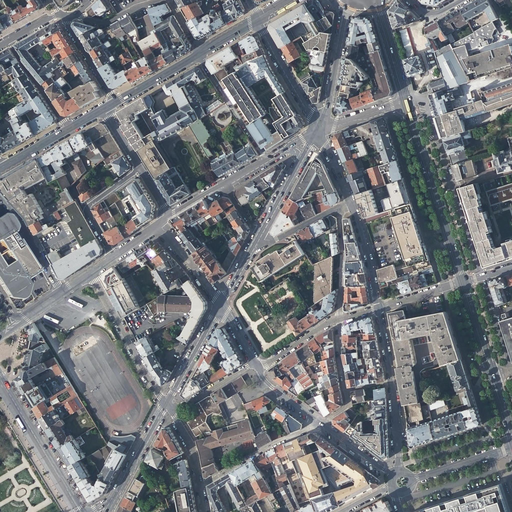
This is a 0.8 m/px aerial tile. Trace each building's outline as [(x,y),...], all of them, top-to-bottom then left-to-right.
[(23,6),(20,8),(25,17),(39,10),(40,5),(36,0),(33,0),(30,2),(31,4),(30,5),(30,7),(26,9),(26,8),(24,9),(23,6)] [(99,14),(109,10),(109,9),(103,0),(100,0),(93,7),(98,14),(99,14)] [(109,2),(109,1),(108,0),(103,0),(109,9),(112,7),(109,2)] [(174,0),(180,10),(193,4),(190,0),(174,0)] [(184,17),(187,22),(195,17),(203,13),(199,6),(202,4),(203,0),(200,2),(193,4),(180,10),(184,17)] [(239,0),(235,0),(226,5),(228,9),(230,13),(235,11),(239,17),(241,16),(243,15),(244,9),(239,0)] [(319,10),(324,19),(326,18),(317,1),(317,2),(315,0),(308,0),(306,2),(318,23),(321,21),(316,12),(319,10)] [(327,11),(320,0),(319,0),(317,1),(326,18),(333,27),(335,13),(327,11)] [(327,0),(320,0),(327,11),(335,13),(336,9),(330,3),(327,0)] [(409,14),(411,11),(400,0),(399,0),(398,0),(398,1),(397,4),(395,7),(393,8),(392,10),(390,11),(395,28),(409,24),(407,18),(407,17),(408,16),(408,15),(407,14),(408,13),(409,14)] [(498,19),(489,0),(476,0),(462,8),(468,21),(486,11),(488,11),(493,22),(498,19)] [(306,2),(296,7),(310,32),(320,26),(318,23),(306,2)] [(149,9),(151,14),(155,26),(156,29),(157,33),(155,33),(160,42),(159,43),(164,54),(169,64),(177,59),(178,58),(175,53),(178,51),(178,50),(176,46),(173,40),(169,42),(172,46),(169,48),(167,43),(163,35),(161,32),(164,31),(165,34),(168,40),(176,36),(177,38),(185,34),(174,16),(163,22),(162,17),(171,12),(169,8),(167,4),(149,9)] [(220,7),(219,4),(214,7),(214,19),(214,29),(215,31),(217,30),(227,24),(223,14),(222,11),(220,7)] [(93,18),(98,14),(93,7),(91,9),(88,12),(90,17),(93,18)] [(289,11),(286,13),(300,38),(301,37),(310,32),(296,7),(293,9),(289,11)] [(19,9),(15,11),(11,13),(16,23),(25,17),(20,8),(19,9)] [(469,22),(468,21),(462,8),(455,12),(447,16),(439,21),(446,34),(446,35),(455,30),(455,28),(459,26),(461,27),(469,22)] [(226,12),(223,14),(227,24),(232,21),(239,17),(235,11),(230,13),(228,9),(225,10),(226,12)] [(6,17),(0,20),(6,28),(16,23),(11,13),(10,12),(6,14),(6,16),(6,17)] [(214,29),(214,19),(209,13),(201,17),(202,18),(197,21),(195,17),(187,22),(186,22),(196,38),(198,40),(208,35),(213,32),(215,31),(214,29)] [(272,33),(281,49),(292,42),(300,38),(293,27),(286,13),(277,18),(271,22),(270,28),(272,33)] [(150,31),(156,29),(155,26),(151,14),(145,16),(144,18),(146,23),(150,31)] [(125,18),(120,21),(127,34),(136,29),(136,28),(132,21),(129,16),(125,18)] [(324,19),(321,21),(318,23),(320,26),(323,31),(323,32),(330,34),(331,35),(333,27),(326,18),(324,19)] [(365,18),(360,18),(357,18),(353,18),(348,42),(347,44),(359,46),(359,44),(370,40),(371,43),(378,42),(371,18),(367,18),(365,18)] [(124,35),(127,34),(120,21),(117,23),(112,25),(117,36),(118,35),(120,39),(121,41),(125,38),(124,35)] [(450,41),(446,35),(446,34),(439,21),(433,24),(427,28),(434,48),(444,78),(447,89),(454,86),(470,81),(468,76),(467,76),(466,74),(451,43),(444,47),(440,49),(439,45),(436,39),(439,37),(442,36),(444,41),(445,41),(446,43),(450,41)] [(45,41),(62,30),(58,24),(56,23),(49,27),(39,32),(45,41)] [(93,29),(95,27),(77,23),(74,24),(74,26),(77,31),(81,37),(93,29)] [(91,53),(117,36),(112,25),(109,27),(104,30),(105,32),(86,44),(88,47),(91,53)] [(317,35),(323,31),(320,26),(310,32),(311,33),(317,35)] [(98,33),(93,29),(81,37),(83,40),(86,44),(105,32),(104,30),(101,29),(98,33)] [(137,34),(136,29),(127,34),(130,38),(137,34)] [(55,56),(62,52),(72,45),(67,37),(62,30),(45,41),(47,44),(48,46),(53,43),(52,41),(54,40),(54,39),(55,40),(55,41),(56,42),(55,42),(58,46),(58,45),(59,47),(60,47),(60,49),(57,49),(57,48),(52,51),(55,56)] [(61,68),(62,67),(60,63),(57,59),(44,68),(28,50),(40,43),(43,47),(47,44),(45,41),(39,32),(37,34),(27,39),(19,44),(15,46),(23,61),(43,85),(47,90),(56,83),(53,78),(56,75),(52,72),(60,66),(61,68)] [(328,53),(331,38),(317,35),(311,33),(310,32),(301,37),(309,51),(311,50),(328,53)] [(140,43),(145,51),(159,43),(160,42),(155,33),(139,42),(140,43)] [(189,40),(185,34),(177,38),(176,38),(179,44),(181,48),(184,55),(189,52),(191,45),(189,40)] [(115,42),(120,39),(118,35),(117,36),(91,53),(92,55),(96,60),(110,52),(108,49),(112,46),(112,45),(115,43),(115,42)] [(247,39),(240,42),(246,56),(251,53),(262,49),(258,42),(257,38),(252,36),(247,39)] [(254,59),(251,53),(246,56),(240,42),(237,44),(233,47),(243,64),(248,61),(254,59)] [(300,57),(292,42),(281,49),(285,55),(290,63),(300,57)] [(366,50),(367,54),(380,50),(378,42),(371,43),(368,44),(369,48),(366,50)] [(169,64),(164,54),(159,43),(145,51),(149,57),(156,71),(163,67),(165,66),(166,65),(169,64)] [(359,46),(347,44),(346,51),(345,58),(354,59),(357,58),(359,46)] [(62,59),(63,61),(77,53),(74,49),(72,45),(62,52),(65,57),(62,59)] [(235,61),(238,66),(238,65),(239,66),(243,64),(233,47),(218,55),(210,60),(209,65),(217,78),(220,82),(230,76),(224,68),(235,61)] [(181,48),(178,50),(178,51),(175,53),(178,58),(184,55),(181,48)] [(11,60),(15,66),(19,63),(9,49),(3,53),(0,54),(0,63),(1,66),(4,64),(7,70),(10,68),(9,67),(7,63),(11,60)] [(127,53),(123,56),(120,58),(124,66),(133,60),(127,49),(125,49),(127,53)] [(262,49),(251,53),(254,59),(265,55),(263,52),(262,49)] [(308,71),(324,74),(326,60),(328,53),(311,50),(309,51),(305,54),(306,55),(307,55),(314,56),(313,65),(310,64),(308,71)] [(381,89),(373,92),(376,101),(390,96),(393,92),(380,50),(367,54),(357,58),(354,59),(368,75),(371,74),(370,72),(376,70),(381,89)] [(110,52),(96,60),(98,63),(101,68),(110,63),(117,59),(115,57),(115,56),(114,57),(110,52)] [(70,68),(71,67),(82,61),(79,57),(77,53),(63,61),(60,63),(62,67),(63,67),(65,66),(65,64),(65,63),(67,62),(70,68)] [(266,76),(279,96),(286,93),(282,88),(270,68),(265,55),(254,59),(248,61),(243,64),(239,66),(238,65),(238,66),(234,68),(237,72),(230,76),(220,82),(223,87),(248,126),(260,118),(265,115),(248,87),(250,86),(252,84),(266,76)] [(421,55),(404,59),(409,77),(418,74),(426,72),(421,55)] [(136,68),(127,72),(132,79),(134,84),(156,71),(149,57),(136,64),(136,65),(135,67),(136,68)] [(354,59),(345,58),(342,71),(340,85),(360,88),(359,83),(357,82),(357,81),(358,80),(358,77),(359,72),(361,71),(362,72),(361,73),(364,76),(369,78),(368,75),(354,59)] [(77,76),(80,73),(86,69),(83,63),(82,61),(71,67),(77,76)] [(15,73),(18,79),(27,74),(22,68),(19,63),(15,66),(10,68),(7,70),(10,75),(15,73)] [(117,74),(110,63),(101,68),(105,75),(112,86),(117,88),(132,79),(127,72),(126,69),(125,69),(126,71),(121,73),(116,66),(115,66),(119,74),(118,75),(117,74)] [(200,84),(209,79),(206,75),(202,69),(197,67),(184,75),(168,84),(172,90),(182,85),(184,87),(189,85),(188,83),(195,79),(198,79),(200,84)] [(87,81),(89,84),(94,81),(90,74),(86,69),(80,73),(87,81)] [(307,71),(298,77),(301,82),(310,76),(307,71)] [(69,73),(63,77),(67,83),(73,78),(69,73)] [(20,93),(21,92),(34,84),(29,78),(27,74),(18,79),(10,84),(13,88),(16,86),(20,93)] [(369,78),(364,76),(364,77),(365,78),(365,80),(362,83),(361,83),(360,83),(359,83),(360,88),(369,78)] [(67,83),(63,77),(56,83),(47,90),(51,95),(55,101),(65,94),(60,88),(67,83)] [(302,83),(308,95),(309,94),(313,92),(319,88),(316,83),(315,84),(312,78),(302,83)] [(427,87),(429,91),(430,95),(447,89),(444,78),(429,84),(427,87)] [(72,93),(75,97),(83,107),(100,97),(97,91),(99,90),(100,90),(94,81),(89,84),(86,86),(84,84),(72,93)] [(18,105),(18,106),(21,110),(22,109),(41,95),(37,89),(34,84),(21,92),(26,100),(18,105)] [(212,139),(200,120),(184,87),(182,85),(172,90),(168,84),(164,87),(164,89),(168,96),(173,97),(174,96),(181,110),(182,112),(175,116),(169,119),(165,111),(157,115),(157,116),(153,117),(160,129),(157,131),(159,135),(156,137),(157,139),(158,139),(160,142),(190,126),(208,158),(213,155),(210,151),(206,143),(212,139)] [(191,84),(189,85),(184,87),(200,120),(207,115),(205,112),(206,112),(204,108),(204,109),(204,108),(196,95),(191,84)] [(356,92),(360,88),(340,85),(340,90),(338,97),(345,97),(350,98),(353,95),(350,94),(351,92),(356,92)] [(447,89),(430,95),(431,97),(432,99),(448,94),(454,92),(454,93),(456,92),(455,89),(454,86),(447,89)] [(311,98),(310,98),(314,104),(318,103),(321,87),(319,88),(313,92),(315,95),(311,98)] [(366,105),(376,101),(373,92),(373,90),(362,94),(363,95),(366,105)] [(448,94),(432,99),(434,106),(437,117),(454,112),(451,100),(455,99),(455,98),(458,97),(456,92),(454,93),(454,92),(448,94)] [(299,115),(286,93),(279,96),(273,100),(284,118),(278,122),(275,124),(280,131),(285,139),(287,138),(297,132),(295,129),(289,121),(299,115)] [(68,97),(65,94),(55,101),(64,115),(69,116),(72,114),(83,107),(75,97),(69,101),(68,101),(66,98),(68,97)] [(40,117),(30,123),(33,128),(36,134),(46,128),(55,123),(57,118),(49,106),(41,95),(22,109),(25,114),(35,108),(40,117)] [(151,95),(150,95),(145,98),(151,108),(153,107),(153,108),(154,108),(156,103),(151,95)] [(363,95),(351,99),(352,103),(354,109),(357,108),(366,105),(363,95)] [(207,115),(225,103),(221,97),(204,108),(204,109),(204,108),(206,112),(205,112),(207,115)] [(345,101),(345,97),(338,97),(334,111),(339,114),(349,111),(354,109),(352,103),(349,105),(345,101)] [(119,113),(123,119),(124,121),(125,121),(126,124),(123,126),(135,146),(139,151),(157,139),(156,137),(159,135),(157,131),(160,129),(153,117),(157,116),(157,115),(153,108),(153,107),(151,108),(145,98),(122,111),(119,113)] [(474,103),(456,109),(457,111),(467,108),(475,105),(485,102),(484,100),(474,103)] [(475,105),(467,108),(470,117),(478,115),(488,111),(486,106),(487,106),(485,102),(475,105)] [(26,116),(25,114),(22,109),(21,110),(18,106),(9,112),(14,120),(15,122),(24,141),(27,140),(34,136),(36,134),(33,128),(30,123),(30,122),(27,123),(24,118),(26,116)] [(437,117),(441,129),(451,126),(453,129),(464,125),(462,120),(470,117),(467,108),(457,111),(454,112),(437,117)] [(299,115),(289,121),(295,129),(297,132),(300,130),(302,128),(303,126),(304,124),(299,115)] [(263,121),(260,118),(248,126),(263,149),(265,147),(268,150),(285,139),(280,131),(272,136),(265,125),(263,121)] [(383,118),(371,122),(357,127),(360,136),(362,140),(370,137),(375,135),(389,131),(385,119),(383,118)] [(0,137),(0,136),(0,153),(3,154),(4,152),(5,152),(7,152),(24,141),(15,122),(12,123),(15,129),(16,129),(16,131),(5,137),(0,137)] [(85,132),(83,133),(90,145),(91,146),(94,151),(98,149),(105,158),(114,153),(120,150),(105,125),(100,123),(91,128),(85,132)] [(451,126),(441,129),(443,135),(444,138),(457,134),(467,132),(465,129),(464,125),(453,129),(451,126)] [(230,129),(228,126),(221,130),(223,133),(225,136),(232,132),(230,129)] [(237,136),(244,132),(240,127),(234,131),(237,136)] [(360,136),(357,127),(336,135),(334,139),(335,143),(338,149),(348,145),(357,142),(358,142),(356,139),(346,142),(344,138),(355,134),(356,137),(360,136)] [(472,137),(470,130),(469,131),(467,132),(457,134),(444,138),(448,150),(452,165),(468,161),(465,150),(467,150),(466,145),(468,145),(469,143),(467,139),(472,137)] [(379,151),(381,151),(394,147),(389,131),(375,135),(370,137),(372,145),(376,144),(379,151)] [(84,149),(90,145),(83,133),(75,138),(72,139),(81,154),(85,156),(87,155),(87,154),(84,149)] [(231,154),(227,156),(234,169),(242,164),(235,152),(230,144),(225,136),(223,133),(216,137),(220,144),(222,142),(223,143),(224,143),(226,147),(227,147),(231,154)] [(511,137),(509,138),(511,146),(510,147),(510,148),(509,148),(509,149),(494,154),(496,159),(495,159),(495,160),(494,160),(495,163),(496,167),(497,166),(497,167),(498,167),(499,172),(511,168),(511,137)] [(145,161),(156,179),(175,167),(169,157),(160,142),(158,139),(157,139),(139,151),(145,161)] [(72,163),(79,178),(86,171),(71,140),(62,145),(54,150),(65,170),(71,167),(66,159),(73,155),(76,161),(72,163)] [(362,140),(358,142),(357,142),(359,147),(350,150),(348,145),(338,149),(340,155),(341,156),(343,163),(354,159),(368,155),(362,140)] [(250,143),(244,147),(251,159),(258,155),(250,143)] [(89,148),(90,152),(91,152),(92,152),(93,151),(94,155),(96,154),(97,156),(90,160),(97,165),(102,160),(104,159),(105,158),(98,149),(94,151),(91,146),(90,147),(89,148)] [(244,146),(235,152),(242,164),(251,159),(244,147),(244,146)] [(381,151),(385,164),(398,160),(394,147),(381,151)] [(67,174),(65,170),(54,150),(48,154),(39,158),(47,175),(50,182),(58,178),(65,175),(67,174)] [(118,171),(121,176),(130,169),(131,166),(126,158),(120,150),(114,153),(105,158),(104,159),(102,160),(107,167),(113,164),(115,167),(113,168),(114,170),(116,173),(118,171)] [(90,152),(87,154),(87,155),(85,156),(86,157),(90,160),(97,156),(96,154),(94,155),(93,151),(92,152),(91,152),(90,152)] [(226,154),(218,158),(227,173),(234,169),(227,156),(226,154)] [(315,155),(310,164),(313,166),(316,160),(319,156),(315,155)] [(45,212),(43,208),(41,210),(37,203),(32,195),(35,192),(36,190),(32,183),(47,175),(39,158),(36,160),(19,170),(0,180),(0,189),(4,194),(5,195),(6,196),(8,198),(26,218),(30,226),(46,218),(43,213),(45,212)] [(215,163),(213,164),(220,177),(223,175),(227,173),(218,158),(213,160),(215,163)] [(357,169),(354,159),(343,163),(346,170),(348,176),(363,171),(362,168),(357,169)] [(310,164),(291,199),(298,203),(305,200),(310,198),(313,197),(314,197),(314,195),(322,192),(323,197),(329,195),(329,194),(333,194),(336,192),(325,167),(324,165),(322,166),(321,165),(322,164),(316,160),(313,166),(310,164)] [(398,161),(398,160),(385,164),(382,165),(380,166),(386,185),(388,184),(397,181),(402,179),(400,174),(402,173),(402,172),(401,172),(398,161)] [(476,175),(472,160),(468,161),(452,165),(455,174),(457,181),(476,175)] [(273,181),(276,184),(286,166),(282,163),(261,175),(267,182),(269,180),(270,181),(271,182),(273,181)] [(370,174),(375,188),(386,185),(380,166),(374,168),(363,171),(348,176),(356,195),(368,191),(363,177),(370,174)] [(175,167),(156,179),(159,184),(172,205),(187,196),(191,194),(175,167)] [(70,187),(65,175),(58,178),(64,190),(68,188),(70,187)] [(270,186),(267,182),(261,175),(253,180),(254,181),(261,192),(270,186)] [(131,213),(140,228),(153,219),(154,211),(155,206),(138,179),(135,178),(128,184),(118,190),(131,213)] [(382,201),(384,204),(386,211),(387,211),(412,204),(408,191),(404,179),(402,179),(397,181),(388,184),(392,197),(383,199),(382,201)] [(91,191),(83,180),(77,187),(81,196),(84,195),(85,193),(86,194),(91,191)] [(251,183),(250,182),(235,191),(235,192),(234,196),(241,206),(243,205),(244,205),(249,202),(249,201),(257,196),(258,197),(262,194),(261,192),(254,181),(251,183)] [(465,203),(465,206),(468,214),(467,214),(468,219),(470,219),(473,228),(472,228),(473,232),(474,232),(475,235),(474,235),(475,240),(476,240),(479,249),(482,258),(481,258),(482,262),(483,262),(485,268),(511,259),(511,238),(507,241),(507,242),(504,243),(505,246),(497,248),(496,247),(495,247),(492,238),(491,238),(490,233),(492,232),(490,226),(492,226),(490,218),(488,219),(486,212),(483,213),(481,206),(483,206),(482,202),(480,198),(482,198),(480,193),(482,193),(478,183),(460,188),(463,199),(462,199),(464,204),(465,203)] [(511,183),(486,191),(491,206),(497,204),(500,203),(511,198),(511,183)] [(66,207),(75,201),(71,194),(68,188),(64,190),(56,194),(59,199),(46,207),(43,208),(45,212),(43,213),(46,218),(58,211),(66,207)] [(377,196),(375,188),(368,191),(356,195),(357,199),(359,203),(364,201),(377,196)] [(93,196),(91,191),(86,194),(85,193),(84,195),(81,196),(82,199),(84,202),(85,202),(93,196)] [(313,197),(316,206),(325,202),(323,197),(322,192),(314,195),(314,197),(313,197)] [(340,199),(336,192),(333,194),(329,194),(329,195),(323,197),(325,202),(316,206),(319,213),(331,207),(338,203),(339,201),(340,199)] [(111,195),(116,202),(120,199),(115,193),(113,194),(111,195)] [(115,203),(116,202),(111,195),(109,197),(107,198),(112,205),(115,203)] [(364,201),(359,203),(361,212),(380,206),(377,196),(364,201)] [(224,210),(233,204),(229,199),(226,198),(224,197),(219,201),(224,210)] [(106,199),(104,200),(108,208),(112,205),(107,198),(106,199)] [(300,206),(304,213),(308,219),(311,217),(316,215),(310,198),(305,200),(298,203),(300,206)] [(300,206),(298,203),(291,199),(289,201),(283,212),(291,216),(296,225),(299,223),(297,219),(298,219),(297,217),(295,215),(300,206)] [(42,200),(37,203),(41,210),(43,208),(46,207),(42,200)] [(100,224),(105,221),(106,220),(113,217),(108,208),(104,200),(94,208),(93,211),(94,214),(98,220),(100,224)] [(59,249),(47,255),(49,259),(60,278),(63,279),(65,279),(102,254),(103,249),(75,201),(66,207),(58,211),(62,218),(62,219),(63,220),(67,223),(77,240),(81,248),(62,259),(58,252),(60,251),(59,249)] [(204,217),(212,212),(208,207),(204,201),(197,205),(204,217)] [(225,210),(224,210),(219,201),(208,207),(212,212),(218,222),(222,220),(219,214),(225,210)] [(119,210),(115,203),(112,205),(108,208),(113,217),(116,222),(123,218),(124,217),(119,210)] [(380,206),(361,212),(362,214),(363,218),(386,211),(384,204),(380,206)] [(396,271),(398,278),(405,276),(408,275),(419,272),(432,268),(430,260),(426,247),(424,242),(422,242),(420,234),(420,233),(421,232),(420,231),(419,231),(416,223),(418,221),(416,217),(412,204),(387,211),(388,213),(389,215),(392,214),(393,218),(407,260),(408,259),(410,266),(396,271)] [(197,221),(204,217),(197,205),(189,210),(197,221)] [(226,212),(228,216),(236,210),(234,207),(226,212)] [(193,224),(197,221),(189,210),(181,214),(181,215),(188,222),(191,226),(192,227),(193,227),(194,226),(193,224)] [(228,216),(232,223),(241,217),(236,210),(228,216)] [(59,219),(62,218),(58,211),(46,218),(30,226),(36,236),(42,231),(46,229),(56,224),(54,222),(51,223),(51,222),(49,223),(48,221),(53,218),(54,220),(58,218),(59,219)] [(291,216),(283,212),(280,218),(272,232),(276,236),(296,225),(291,216)] [(131,220),(126,224),(132,233),(136,231),(140,228),(131,213),(128,215),(131,220)] [(0,240),(11,234),(13,232),(15,228),(12,221),(10,218),(8,217),(7,216),(3,216),(1,217),(0,214),(0,240)] [(190,229),(192,227),(191,226),(188,222),(181,215),(171,221),(176,228),(179,233),(180,235),(190,229)] [(330,230),(331,234),(337,233),(336,219),(333,217),(331,215),(328,217),(330,222),(331,230),(330,230)] [(117,224),(116,222),(113,217),(106,220),(110,227),(117,224)] [(205,219),(204,217),(197,221),(199,226),(201,225),(201,223),(201,222),(205,219)] [(236,229),(245,223),(241,217),(232,223),(236,229)] [(344,219),(345,235),(354,234),(349,218),(344,219)] [(324,219),(310,226),(315,237),(316,238),(320,236),(320,234),(326,232),(325,230),(328,228),(324,219)] [(240,234),(238,235),(244,243),(250,232),(249,229),(245,223),(236,229),(240,234)] [(126,224),(120,228),(126,238),(132,233),(126,224)] [(193,227),(199,238),(202,236),(200,234),(195,226),(194,226),(193,227)] [(300,244),(315,237),(310,226),(294,235),(298,241),(300,244)] [(112,229),(106,233),(111,243),(116,244),(126,238),(120,228),(119,227),(113,231),(112,229)] [(197,239),(190,229),(180,235),(188,245),(197,239)] [(337,233),(331,234),(332,256),(339,254),(337,233)] [(13,238),(11,234),(0,240),(0,284),(8,298),(19,299),(21,299),(22,298),(23,298),(24,296),(24,295),(27,286),(26,283),(24,280),(37,272),(18,243),(17,244),(13,238)] [(345,235),(346,243),(356,241),(354,234),(345,235)] [(238,235),(236,237),(243,246),(244,243),(238,235)] [(205,242),(202,236),(199,238),(197,239),(188,245),(189,246),(193,252),(195,254),(206,245),(205,242)] [(236,237),(234,238),(242,248),(243,246),(236,237)] [(232,239),(233,240),(234,242),(230,245),(233,249),(233,250),(237,256),(238,253),(242,248),(234,238),(232,239)] [(306,254),(300,244),(298,241),(293,244),(282,251),(281,250),(274,255),(273,253),(263,260),(260,262),(261,263),(254,267),(263,282),(306,254)] [(346,243),(346,252),(360,250),(358,241),(356,241),(346,243)] [(148,253),(151,257),(153,259),(164,250),(157,242),(153,242),(152,243),(151,243),(137,253),(145,262),(148,259),(145,255),(148,253)] [(210,251),(206,245),(195,254),(204,267),(216,259),(213,255),(214,254),(211,250),(210,251)] [(150,258),(157,268),(173,259),(164,250),(153,259),(151,257),(150,258)] [(233,250),(230,251),(222,266),(227,274),(228,272),(237,256),(233,250)] [(347,255),(346,263),(361,261),(362,261),(361,255),(360,250),(346,252),(347,255)] [(142,264),(144,266),(147,264),(145,262),(137,253),(131,257),(128,259),(133,267),(136,271),(138,269),(136,266),(139,264),(142,264)] [(317,303),(325,298),(331,293),(329,290),(331,289),(329,286),(331,285),(329,281),(331,280),(329,276),(331,275),(329,272),(331,271),(330,268),(332,267),(330,263),(332,262),(330,258),(326,259),(322,261),(316,263),(316,266),(318,270),(316,271),(317,274),(315,275),(317,279),(315,280),(317,283),(315,285),(317,288),(315,289),(316,292),(315,294),(317,297),(314,298),(317,303)] [(119,274),(123,278),(124,278),(129,275),(127,271),(133,267),(128,259),(121,263),(119,265),(123,271),(121,272),(119,274)] [(167,272),(178,264),(173,259),(157,268),(152,271),(164,290),(151,298),(153,300),(165,293),(178,286),(180,289),(183,286),(191,280),(187,275),(173,283),(167,272)] [(222,266),(216,259),(204,267),(215,282),(224,277),(227,274),(222,266)] [(346,263),(345,286),(355,286),(366,286),(361,261),(346,263)] [(380,283),(398,278),(396,271),(394,264),(378,270),(379,277),(380,283)] [(117,283),(123,279),(123,278),(119,274),(115,268),(113,269),(105,275),(104,276),(104,280),(105,283),(108,288),(117,283)] [(425,274),(433,272),(432,268),(419,272),(408,275),(410,279),(413,290),(419,289),(424,287),(429,286),(427,280),(425,274)] [(508,286),(511,284),(509,275),(495,279),(489,281),(497,306),(507,303),(502,289),(507,287),(508,286)] [(400,285),(403,294),(407,292),(413,290),(410,279),(406,281),(405,276),(398,278),(380,283),(381,289),(397,284),(399,285),(400,285)] [(140,308),(124,278),(123,278),(123,279),(117,283),(108,288),(112,295),(113,294),(115,297),(116,299),(114,300),(115,301),(124,318),(140,308)] [(166,295),(165,293),(153,300),(147,304),(153,315),(160,311),(190,313),(193,316),(187,326),(185,330),(182,335),(190,339),(207,309),(206,302),(191,280),(183,286),(191,296),(166,295)] [(353,290),(355,290),(355,286),(345,286),(345,294),(353,294),(353,290)] [(358,290),(358,295),(359,297),(368,296),(366,286),(355,286),(355,290),(358,290)] [(318,309),(315,311),(321,319),(333,311),(334,309),(335,302),(338,289),(331,293),(325,298),(325,299),(323,308),(320,311),(318,309)] [(269,292),(268,291),(265,293),(262,295),(274,313),(282,325),(275,330),(273,326),(269,328),(264,319),(255,305),(254,306),(263,320),(271,333),(283,325),(275,313),(264,295),(266,294),(269,292)] [(362,301),(362,304),(370,304),(368,296),(359,297),(355,297),(353,297),(353,295),(353,294),(345,294),(345,304),(355,304),(355,301),(362,301)] [(355,304),(345,304),(344,311),(346,312),(357,309),(370,305),(370,304),(362,304),(355,304)] [(310,327),(321,319),(315,311),(311,306),(308,308),(307,309),(310,313),(307,315),(308,317),(300,322),(296,316),(288,321),(297,334),(299,334),(310,327)] [(444,365),(448,364),(460,360),(456,349),(452,337),(447,321),(445,313),(436,315),(411,320),(406,321),(404,311),(389,313),(396,351),(399,369),(397,369),(399,380),(404,406),(409,405),(418,403),(411,366),(414,366),(409,338),(434,333),(444,365)] [(366,327),(368,333),(375,333),(372,316),(366,318),(359,321),(360,329),(366,327)] [(511,317),(501,320),(511,351),(511,353),(511,317)] [(353,331),(360,329),(359,321),(352,323),(344,326),(343,334),(354,334),(353,331)] [(177,327),(174,322),(166,326),(169,331),(177,327)] [(34,323),(28,327),(30,331),(32,334),(31,339),(40,342),(40,338),(43,337),(35,325),(34,323)] [(221,345),(221,347),(223,346),(224,344),(223,342),(223,341),(230,338),(227,333),(224,328),(219,328),(211,343),(219,347),(221,345)] [(330,342),(330,345),(334,345),(333,330),(331,329),(325,332),(317,336),(321,344),(326,341),(326,342),(330,342)] [(357,337),(360,337),(360,333),(358,333),(354,334),(343,334),(343,337),(343,342),(357,341),(357,337)] [(361,333),(360,333),(360,337),(361,341),(362,341),(377,340),(376,336),(375,333),(368,333),(361,333)] [(155,347),(149,335),(136,342),(138,345),(142,354),(145,358),(154,352),(161,348),(159,345),(155,347)] [(176,339),(187,344),(190,339),(182,335),(176,339)] [(323,349),(321,344),(317,336),(313,339),(308,343),(309,345),(313,352),(319,348),(321,350),(323,349)] [(229,356),(230,357),(238,353),(232,341),(230,338),(223,341),(223,342),(224,344),(223,346),(221,347),(224,350),(223,351),(226,357),(229,356)] [(40,342),(31,339),(30,344),(29,349),(35,350),(46,344),(40,342)] [(362,350),(365,349),(379,349),(378,345),(377,340),(362,341),(362,350)] [(220,349),(219,347),(211,343),(208,347),(205,353),(214,368),(216,366),(214,362),(212,361),(216,353),(217,353),(220,349)] [(47,344),(46,344),(35,350),(29,349),(27,359),(25,368),(31,370),(41,365),(43,353),(45,352),(46,352),(47,352),(48,352),(48,351),(49,350),(50,349),(47,344)] [(303,349),(297,352),(305,368),(309,366),(316,363),(318,363),(313,352),(309,345),(303,349)] [(322,356),(324,360),(334,357),(334,351),(334,345),(330,345),(329,345),(324,348),(325,355),(322,356)] [(342,354),(357,352),(357,350),(357,345),(343,347),(342,347),(342,350),(342,354)] [(359,357),(360,360),(366,359),(380,357),(379,353),(379,349),(365,349),(365,353),(363,353),(363,356),(359,357)] [(293,379),(290,380),(292,384),(288,390),(297,397),(303,392),(309,388),(315,386),(314,383),(312,380),(305,368),(297,352),(297,351),(284,360),(295,377),(293,379)] [(161,365),(154,352),(145,358),(147,362),(152,371),(156,377),(161,384),(166,383),(172,372),(167,369),(166,372),(161,365)] [(357,357),(357,352),(342,354),(343,360),(344,365),(353,363),(353,358),(357,357)] [(212,369),(214,368),(205,353),(202,358),(199,364),(203,372),(211,367),(212,369)] [(223,361),(225,366),(229,372),(234,369),(244,363),(238,353),(230,357),(230,358),(226,360),(225,360),(223,361)] [(55,357),(41,365),(31,370),(25,368),(23,375),(17,379),(26,394),(45,384),(47,383),(46,382),(44,383),(44,382),(42,383),(40,383),(37,384),(37,386),(36,386),(31,378),(50,368),(54,369),(58,377),(65,373),(55,357)] [(320,377),(323,376),(337,370),(336,365),(334,357),(324,360),(321,361),(324,371),(318,373),(319,374),(320,377)] [(366,363),(367,369),(374,368),(382,367),(381,362),(380,357),(366,359),(366,363)] [(284,360),(277,365),(284,374),(288,372),(293,379),(295,377),(284,360)] [(361,365),(360,360),(357,360),(357,362),(353,363),(344,365),(345,368),(346,372),(354,371),(357,371),(357,366),(361,365)] [(448,364),(453,380),(467,375),(462,360),(460,360),(448,364)] [(200,374),(203,372),(199,364),(191,379),(182,395),(186,398),(206,386),(211,383),(206,376),(202,379),(198,374),(199,373),(200,374)] [(272,375),(274,380),(279,377),(285,374),(284,374),(277,365),(270,370),(272,375)] [(216,372),(216,373),(220,378),(229,372),(225,366),(216,372)] [(312,380),(320,377),(319,374),(314,375),(309,366),(305,368),(312,380)] [(382,367),(374,368),(375,372),(376,376),(377,382),(384,381),(383,373),(382,367)] [(363,368),(361,369),(363,384),(367,384),(370,383),(368,372),(364,373),(364,372),(363,368)] [(371,372),(375,372),(374,368),(367,369),(368,372),(370,383),(374,383),(377,382),(376,376),(372,376),(371,372)] [(359,373),(355,374),(356,378),(357,386),(360,385),(363,384),(361,369),(358,370),(358,372),(359,373)] [(320,380),(321,382),(321,384),(322,384),(338,377),(338,374),(337,370),(323,376),(324,378),(320,380)] [(348,380),(356,378),(355,374),(354,371),(346,372),(347,375),(348,380)] [(213,372),(206,376),(211,383),(220,378),(216,373),(213,372)] [(290,380),(293,379),(288,372),(284,374),(285,374),(287,377),(290,380)] [(453,380),(454,384),(468,380),(467,375),(453,380)] [(284,380),(279,377),(274,380),(288,390),(292,384),(290,380),(287,377),(284,380)] [(321,391),(330,387),(339,384),(339,381),(338,377),(322,384),(323,387),(320,388),(320,389),(321,391)] [(234,382),(233,386),(237,393),(239,392),(246,388),(245,386),(245,383),(244,381),(242,379),(240,378),(234,382)] [(357,386),(356,378),(348,380),(349,387),(354,386),(357,386)] [(457,394),(465,392),(471,390),(468,380),(454,384),(454,385),(457,394)] [(50,382),(47,383),(45,384),(26,394),(35,408),(52,398),(47,389),(52,386),(50,382)] [(330,387),(331,393),(340,391),(340,387),(339,384),(330,387)] [(65,389),(52,398),(35,408),(41,418),(45,416),(62,406),(65,404),(78,396),(72,385),(71,386),(65,389)] [(226,386),(232,396),(237,393),(233,386),(228,385),(226,386)] [(222,402),(232,396),(226,386),(216,392),(222,402)] [(376,390),(377,400),(386,399),(387,399),(386,395),(386,391),(384,392),(384,388),(376,390)] [(361,390),(356,390),(358,403),(362,402),(365,402),(364,396),(365,396),(364,389),(361,390)] [(358,403),(356,390),(350,391),(351,398),(353,404),(358,403)] [(469,404),(470,409),(477,406),(471,390),(465,392),(466,396),(463,397),(465,405),(469,404)] [(330,401),(327,403),(329,408),(331,412),(341,406),(343,402),(342,397),(340,391),(331,393),(330,394),(331,398),(330,401)] [(222,402),(216,392),(215,393),(213,394),(213,395),(219,404),(220,403),(222,402)] [(322,392),(314,397),(316,400),(311,407),(325,417),(331,412),(329,408),(327,403),(324,397),(322,392)] [(189,425),(196,437),(200,434),(202,434),(212,431),(204,418),(213,413),(219,414),(222,413),(218,404),(219,404),(213,395),(211,396),(209,397),(209,396),(202,400),(193,406),(196,410),(186,416),(189,422),(187,423),(189,425)] [(71,415),(77,412),(85,407),(78,396),(65,404),(71,415)] [(269,403),(271,401),(265,396),(258,399),(252,402),(256,409),(259,415),(267,411),(265,406),(266,405),(265,404),(269,403)] [(304,402),(311,407),(316,400),(314,397),(304,402)] [(445,398),(427,404),(429,411),(446,406),(444,401),(446,400),(445,398)] [(369,419),(372,419),(387,418),(386,409),(386,399),(377,400),(372,401),(373,408),(369,408),(369,412),(370,413),(372,413),(372,418),(371,418),(369,419)] [(431,418),(429,411),(427,404),(427,401),(418,403),(409,405),(410,412),(412,422),(416,421),(417,425),(421,424),(420,420),(431,418)] [(246,413),(256,409),(252,402),(250,402),(244,405),(246,413)] [(227,419),(220,403),(219,404),(218,404),(222,413),(225,420),(227,419)] [(64,408),(62,406),(45,416),(41,418),(47,429),(59,422),(54,414),(64,408)] [(283,426),(287,435),(291,434),(285,419),(289,414),(284,410),(278,406),(271,415),(273,419),(274,419),(274,420),(276,417),(283,422),(284,425),(283,426)] [(470,409),(464,411),(469,429),(482,425),(479,416),(477,406),(470,409)] [(87,411),(85,407),(77,412),(79,415),(87,411)] [(357,415),(349,409),(334,419),(334,424),(340,428),(345,432),(350,424),(348,423),(350,420),(347,418),(350,416),(354,419),(357,415)] [(447,416),(431,421),(433,426),(436,440),(453,434),(448,416),(449,410),(446,410),(446,413),(447,416)] [(464,411),(448,416),(453,434),(469,429),(464,411)] [(296,419),(289,414),(285,419),(291,434),(301,429),(303,424),(296,419)] [(388,451),(387,418),(372,419),(369,419),(361,421),(357,428),(351,436),(365,447),(374,454),(384,461),(389,458),(388,451)] [(63,420),(59,422),(47,429),(59,448),(74,439),(72,435),(68,437),(67,436),(65,434),(66,433),(66,432),(65,430),(64,430),(63,431),(62,428),(62,426),(65,424),(63,420)] [(227,427),(212,431),(202,434),(205,438),(197,440),(203,467),(209,466),(214,463),(211,448),(254,436),(249,421),(238,424),(238,423),(229,426),(227,426),(227,427)] [(431,421),(421,424),(417,425),(410,428),(408,424),(406,424),(410,446),(412,447),(436,440),(433,426),(431,421)] [(255,438),(259,448),(262,447),(268,443),(272,441),(269,435),(265,426),(264,427),(261,428),(264,433),(262,434),(261,433),(258,435),(259,436),(255,438)] [(170,448),(166,450),(166,451),(172,459),(184,453),(175,438),(170,427),(164,427),(155,444),(164,449),(167,445),(169,447),(170,448)] [(273,430),(274,432),(275,431),(278,439),(282,437),(278,428),(273,430)] [(272,434),(269,435),(272,441),(278,439),(275,431),(274,432),(272,433),(272,434)] [(311,444),(318,441),(321,437),(318,435),(315,433),(313,433),(300,438),(303,446),(306,445),(306,443),(308,442),(308,443),(310,442),(311,444)] [(80,436),(74,439),(59,448),(70,466),(83,459),(86,458),(86,457),(83,453),(82,453),(79,448),(80,448),(79,446),(85,443),(80,436)] [(135,439),(132,437),(127,438),(127,439),(126,439),(125,439),(124,439),(123,439),(122,439),(121,439),(120,439),(119,439),(118,438),(112,437),(109,441),(125,450),(127,447),(130,449),(135,439)] [(343,454),(337,449),(329,443),(321,437),(318,441),(322,454),(322,453),(324,453),(327,454),(328,457),(324,458),(324,459),(325,463),(328,469),(329,469),(329,471),(333,469),(335,473),(346,468),(350,460),(350,459),(343,454)] [(290,442),(284,444),(288,455),(293,453),(296,460),(301,458),(294,440),(290,442)] [(164,455),(166,451),(166,450),(164,449),(155,444),(146,461),(159,469),(159,468),(162,469),(165,464),(162,462),(166,456),(164,455)] [(290,458),(288,455),(284,444),(275,448),(281,462),(290,458)] [(106,447),(100,450),(104,458),(106,460),(110,454),(106,447)] [(288,479),(281,462),(275,448),(266,452),(272,466),(276,474),(277,478),(280,485),(282,488),(285,487),(283,481),(288,479)] [(108,463),(108,465),(118,470),(127,455),(116,449),(114,452),(113,452),(111,457),(108,463)] [(93,464),(104,458),(100,450),(92,454),(89,456),(93,464)] [(267,469),(272,466),(266,452),(264,454),(260,456),(267,469)] [(261,472),(267,469),(260,456),(254,459),(261,472)] [(84,461),(83,459),(70,466),(79,482),(89,477),(91,476),(83,462),(84,461)] [(248,498),(245,499),(248,506),(249,506),(257,501),(260,499),(267,496),(273,493),(271,490),(267,483),(265,479),(261,472),(254,459),(230,473),(239,488),(241,487),(239,484),(256,475),(259,479),(252,483),(258,495),(249,499),(248,498)] [(181,473),(184,488),(192,486),(189,472),(187,461),(185,460),(176,464),(181,473)] [(215,463),(214,463),(209,466),(203,467),(205,477),(207,478),(214,474),(220,471),(215,463)] [(100,475),(102,478),(111,484),(118,470),(108,465),(107,467),(106,467),(105,470),(103,474),(100,475)] [(251,511),(249,506),(248,506),(245,499),(239,488),(230,473),(207,486),(211,511),(226,511),(224,508),(223,509),(217,494),(218,489),(226,485),(239,510),(240,510),(241,511),(251,511)] [(369,478),(374,488),(379,486),(379,481),(374,477),(368,473),(366,473),(367,475),(369,478)] [(140,480),(137,478),(126,496),(137,502),(139,503),(140,501),(141,501),(142,500),(140,497),(139,496),(138,497),(149,478),(144,475),(143,475),(142,476),(140,480)] [(92,481),(89,477),(79,482),(91,502),(106,493),(111,484),(102,478),(101,479),(98,483),(97,484),(98,485),(98,486),(97,485),(96,485),(95,485),(93,481),(92,481)] [(292,511),(300,511),(299,509),(290,484),(285,487),(282,488),(281,489),(292,511)] [(510,511),(501,484),(412,511),(510,511)] [(177,491),(180,511),(192,511),(196,511),(194,497),(192,486),(184,488),(182,488),(177,491)] [(341,506),(336,491),(324,495),(312,500),(316,511),(329,511),(330,511),(341,506)] [(281,505),(275,492),(273,493),(267,496),(274,509),(281,505)] [(295,497),(299,509),(300,511),(316,511),(312,500),(309,492),(295,497)] [(132,511),(137,502),(126,496),(122,505),(130,510),(132,511)] [(275,511),(274,509),(267,496),(260,499),(264,505),(266,504),(269,511),(275,511)] [(171,511),(166,497),(142,511),(171,511)] [(392,511),(393,511),(390,507),(390,506),(387,501),(385,502),(383,499),(375,503),(376,504),(374,506),(372,507),(371,505),(363,510),(364,511),(363,511),(392,511)] [(262,511),(257,501),(249,506),(251,511),(262,511)]
